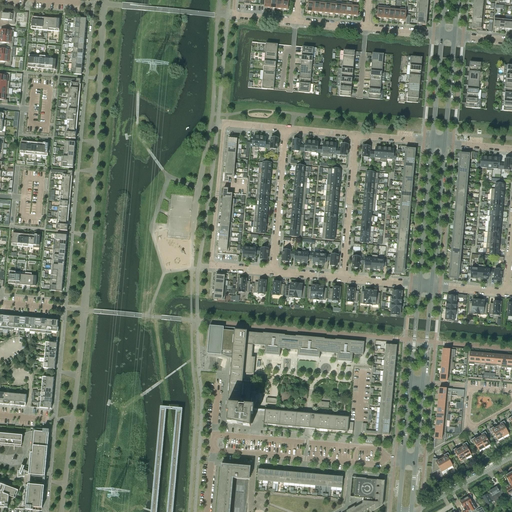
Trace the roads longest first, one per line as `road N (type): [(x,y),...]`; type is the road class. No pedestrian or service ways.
road 1 (residential): [(272,271),(210,266),(217,193),(224,122),(286,128)]
road 2 (residential): [(355,446),(213,433),(211,449)]
road 3 (tertiary): [(431,286),(445,142)]
road 4 (tertiary): [(430,141),(419,285)]
road 5 (residential): [(211,449),(354,463)]
road 6 (residential): [(272,271),(286,128)]
road 7 (residential): [(342,278),(355,135)]
